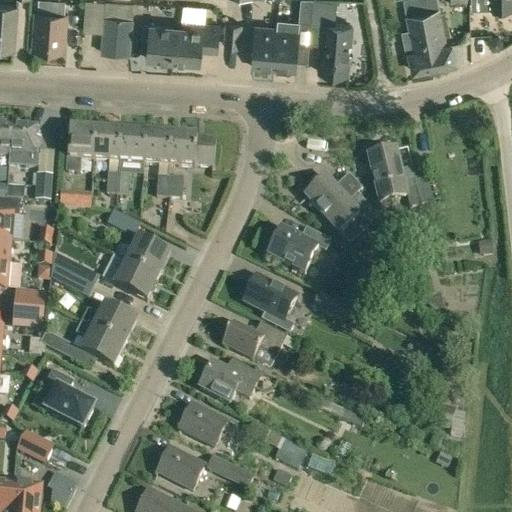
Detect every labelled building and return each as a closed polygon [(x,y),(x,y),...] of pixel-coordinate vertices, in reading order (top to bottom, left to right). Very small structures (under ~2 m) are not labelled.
[(312,22),(309,21),(308,45),(320,46),(319,72),(327,72),(327,75),(339,75),(340,73),(347,73),(349,23),(326,22),(327,1),(313,0),(312,22)] [(419,0),(403,0),(407,16),(406,16),(409,32),(402,33),(402,34),(405,33),(406,40),(403,41),(404,45),(406,55),(409,54),(412,72),(434,68),(423,16),(422,13),(419,0)] [(490,0),(491,9),(511,9),(511,0),(490,0)] [(0,48),(15,49),(18,7),(0,5),(0,48)] [(423,16),(434,68),(454,64),(451,45),(446,46),(439,9),(422,13),(423,16)] [(65,53),(67,16),(35,13),(32,51),(65,53)] [(132,20),(104,17),(101,53),(129,56),(132,20)] [(275,30),(273,70),(295,71),(296,45),(308,45),(309,21),(288,21),(277,20),(276,30),(275,30)] [(240,25),(225,23),(223,45),(238,47),(240,25)] [(176,28),(173,61),(198,64),(200,50),(215,51),(217,26),(188,24),(188,29),(176,28)] [(147,59),(173,61),(176,28),(150,26),(144,26),(143,38),(149,38),(147,59)] [(251,69),(273,70),(275,30),(252,29),(251,69)] [(504,42),(498,39),(492,43),(492,50),(498,53),(504,49),(504,42)] [(0,156),(10,157),(12,126),(0,124),(0,156)] [(12,126),(10,157),(9,167),(38,169),(39,159),(40,139),(36,139),(36,127),(12,126)] [(93,162),(95,131),(70,130),(69,130),(66,172),(81,173),(82,161),(93,162)] [(106,195),(116,196),(118,175),(119,164),(121,133),(95,131),(93,162),(108,163),(106,195)] [(146,135),(121,133),(119,164),(144,165),(146,135)] [(144,165),(159,166),(169,167),(171,136),(146,135),(144,165)] [(171,136),(169,167),(195,169),(195,168),(215,169),(216,141),(197,139),(197,138),(171,136)] [(367,158),(378,205),(406,198),(409,210),(433,204),(424,166),(401,172),(396,151),(367,158)] [(116,196),(127,197),(128,176),(118,175),(116,196)] [(38,176),(36,200),(36,202),(51,203),(53,177),(38,176)] [(167,199),(169,176),(159,176),(157,199),(167,199)] [(183,177),(169,176),(167,199),(182,200),(183,177)] [(327,179),(306,198),(337,233),(358,215),(367,225),(376,216),(358,196),(363,191),(349,176),(348,177),(350,180),(343,186),(341,184),(340,185),(341,186),(337,190),(327,179)] [(63,192),(62,207),(76,208),(77,193),(63,192)] [(0,240),(10,242),(12,217),(18,217),(19,204),(0,202),(0,240)] [(113,213),(106,226),(134,241),(140,227),(113,213)] [(40,231),(38,246),(50,248),(52,232),(40,231)] [(266,258),(304,277),(317,251),(324,254),(330,244),(305,231),(299,241),(280,231),(266,258)] [(0,265),(7,266),(10,242),(0,240),(0,265)] [(119,246),(113,257),(159,280),(170,257),(138,241),(132,252),(119,246)] [(480,258),(494,255),(492,242),(478,244),(480,258)] [(38,267),(51,268),(52,257),(39,256),(38,267)] [(98,277),(61,259),(55,256),(53,269),(57,271),(92,289),(98,277)] [(147,303),(159,280),(113,257),(108,267),(102,280),(115,287),(147,303)] [(92,289),(57,271),(51,282),(87,299),(92,289)] [(434,271),(419,274),(425,299),(440,295),(434,271)] [(289,336),(293,327),(284,323),(296,298),(256,278),(243,304),(264,315),(261,322),(289,336)] [(16,293),(14,310),(43,313),(45,296),(16,293)] [(344,324),(352,309),(321,294),(314,309),(344,324)] [(87,312),(81,326),(93,332),(125,348),(137,324),(105,308),(100,318),(87,312)] [(43,313),(14,310),(13,328),(42,331),(43,313)] [(374,338),(381,324),(358,314),(351,328),(374,338)] [(255,335),(233,324),(222,346),(253,362),(259,351),(276,360),(282,348),(287,339),(260,325),(255,335)] [(82,353),(82,354),(95,361),(114,370),(125,348),(93,332),(81,326),(75,337),(87,342),(82,353)] [(76,364),(82,354),(82,353),(46,334),(40,346),(45,349),(76,364)] [(250,401),(256,388),(212,366),(200,391),(230,407),(234,399),(236,394),(250,401)] [(32,384),(37,374),(26,369),(21,379),(32,384)] [(57,390),(45,413),(83,432),(95,409),(68,395),(73,384),(52,373),(46,384),(57,390)] [(372,375),(369,382),(378,386),(382,379),(372,375)] [(360,429),(363,420),(322,403),(319,411),(360,429)] [(179,431),(216,450),(229,425),(192,406),(179,431)] [(436,428),(451,431),(455,409),(440,406),(436,428)] [(17,414),(6,409),(1,419),(12,424),(17,414)] [(465,416),(454,414),(451,431),(450,436),(461,438),(465,416)] [(264,446),(265,445),(270,435),(271,433),(253,424),(246,437),(264,446)] [(26,434),(17,452),(46,466),(55,448),(26,434)] [(270,435),(265,445),(279,452),(275,460),(298,472),(307,454),(270,435)] [(207,468),(171,449),(158,474),(194,493),(207,468)] [(448,467),(451,460),(440,455),(437,462),(448,467)] [(207,472),(248,491),(253,480),(213,461),(207,472)] [(273,469),(268,479),(286,488),(291,478),(273,469)] [(60,505),(76,508),(81,485),(65,482),(60,505)] [(11,511),(14,485),(0,483),(0,511),(11,511)] [(11,511),(38,511),(41,488),(14,485),(11,511)] [(188,511),(148,491),(137,511),(188,511)] [(234,511),(240,500),(231,497),(226,510),(230,511),(234,511)]
